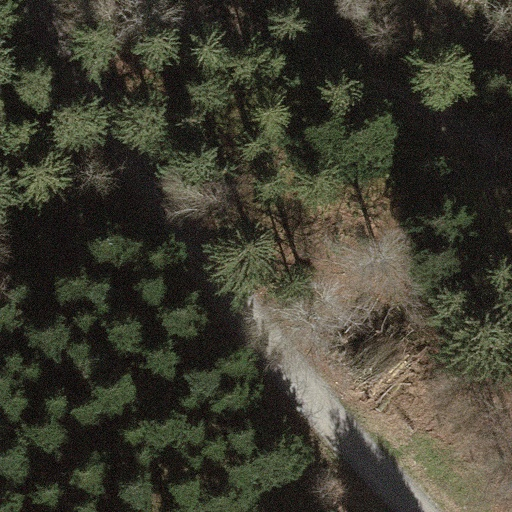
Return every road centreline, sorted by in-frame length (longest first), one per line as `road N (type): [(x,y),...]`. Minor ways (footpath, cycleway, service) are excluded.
road 1 (track): [(14,0),(280,364),(419,511)]
road 2 (track): [(511,161),(407,104),(106,0)]
